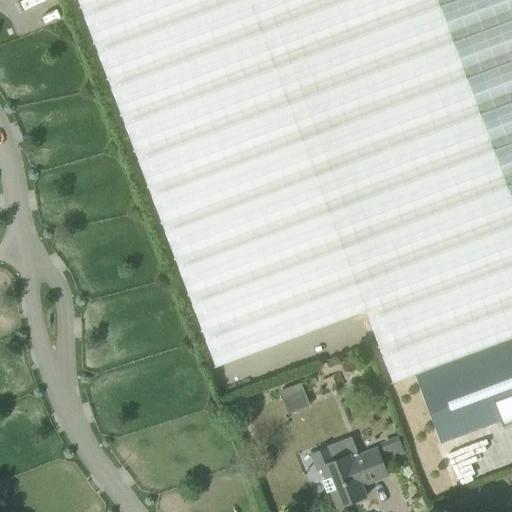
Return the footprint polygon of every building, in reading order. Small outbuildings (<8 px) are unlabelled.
[(92,0),(223,375),(351,331),(235,0),(92,0)] [(511,0),(435,0),(511,204),(511,0)] [(301,381),(279,390),(288,413),(310,405),(301,381)] [(405,453),(400,440),(398,436),(381,443),(387,460),(405,453)] [(349,456),(324,465),(322,466),(327,479),(322,481),(327,493),(331,491),(338,508),(366,497),(361,486),(388,476),(377,449),(351,459),(349,456)]
